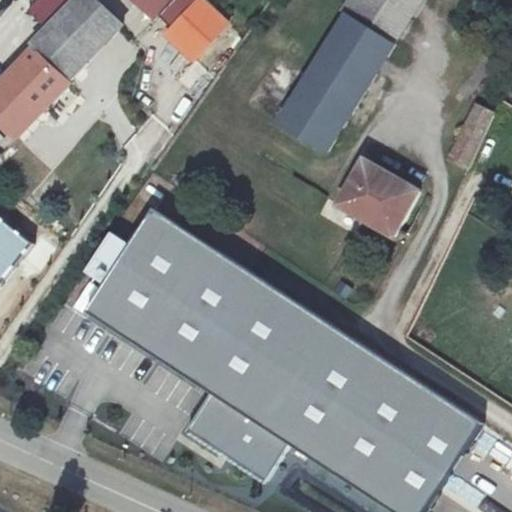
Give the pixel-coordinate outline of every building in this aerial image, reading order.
[(77,0),(40,36),(44,43),(80,77),(134,22),(110,0),(77,0)] [(209,0),(195,0),(167,27),(192,53),(228,19),(209,0)] [(349,0),(347,3),(395,35),(417,0),(349,0)] [(395,35),(347,3),(278,112),(326,140),(395,35)] [(80,77),(44,43),(0,91),(0,120),(5,125),(11,119),(27,132),(80,77)] [(470,158),(494,106),(473,97),(448,148),(470,158)] [(0,159),(9,151),(0,143),(0,159)] [(336,195),(391,228),(417,183),(364,150),(336,195)] [(195,431),(275,477),(297,440),(398,511),(433,511),(490,428),(165,211),(94,309),(220,392),(195,431)]
